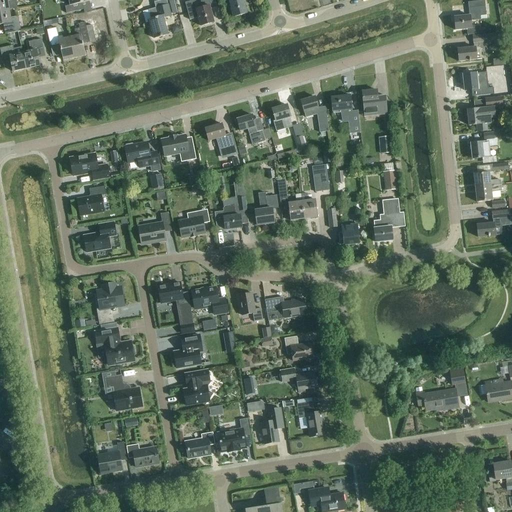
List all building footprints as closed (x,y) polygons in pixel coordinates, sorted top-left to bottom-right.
[(0,0),(0,11),(9,10),(18,9),(18,8),(17,8),(15,0),(0,0)] [(69,0),(70,6),(65,7),(67,14),(87,9),(85,3),(91,1),(90,0),(69,0)] [(153,0),(156,9),(148,10),(151,20),(149,20),(154,39),(168,35),(163,19),(171,17),(166,0),(153,0)] [(200,0),(201,0),(203,8),(196,10),(201,27),(214,23),(210,9),(217,8),(214,0),(200,0)] [(228,0),(233,18),(247,14),(243,1),(248,0),(228,0)] [(484,1),(468,3),(469,16),(454,18),(455,31),(466,30),(467,36),(479,35),(478,27),(471,27),(471,22),(480,21),(480,17),(486,16),(484,1)] [(9,10),(0,11),(0,25),(3,25),(5,35),(21,32),(18,17),(11,18),(9,10)] [(96,41),(92,25),(86,27),(85,23),(78,24),(79,28),(74,30),(76,36),(70,38),(75,59),(86,56),(83,44),(96,41)] [(44,35),(43,28),(35,30),(37,37),(44,35)] [(75,59),(70,38),(63,39),(63,37),(62,36),(58,37),(56,29),(47,31),(53,57),(62,55),(63,61),(75,59)] [(476,54),(485,53),(484,43),(494,42),(493,35),(472,37),(474,48),(457,50),(459,62),(476,61),(476,54)] [(31,52),(23,53),(26,69),(40,66),(38,59),(45,57),(42,40),(29,43),(31,52)] [(26,69),(23,53),(21,47),(14,49),(13,46),(0,49),(4,66),(12,65),(13,72),(26,69)] [(476,74),(463,76),(465,92),(478,90),(477,82),(487,81),(486,74),(476,75),(476,74)] [(480,89),(481,97),(499,95),(498,87),(480,89)] [(377,91),(362,92),(364,113),(377,112),(377,113),(387,112),(386,97),(378,98),(377,91)] [(350,96),(331,98),(332,113),(340,112),(343,123),(348,123),(350,135),(360,134),(358,112),(352,112),(350,96)] [(485,99),(485,100),(474,102),(475,109),(486,107),(486,108),(494,107),(495,108),(502,107),(501,97),(485,99)] [(329,132),(325,107),(318,108),(315,98),(301,102),(306,119),(314,116),(317,115),(320,133),(329,132)] [(291,118),(287,106),(272,110),(275,121),(273,122),(276,132),(292,127),(290,118),(291,118)] [(496,119),(494,108),(479,110),(479,109),(467,111),(469,126),(476,125),(476,133),(488,132),(487,124),(491,124),(491,119),(496,119)] [(252,116),(237,120),(240,132),(248,130),(252,146),(265,142),(262,131),(263,131),(260,118),(254,120),(252,116)] [(236,149),(233,138),(226,140),(222,124),(205,129),(209,142),(217,139),(221,155),(223,154),(224,159),(236,155),(235,150),(236,149)] [(484,143),(471,144),(472,160),(482,159),(483,164),(496,163),(496,157),(490,158),(489,147),(498,146),(497,139),(494,139),(493,133),(484,134),(484,143)] [(162,141),(165,157),(180,154),(181,163),(196,160),(194,148),(188,149),(185,136),(177,138),(177,137),(170,138),(170,139),(162,141)] [(299,152),(304,150),(305,154),(309,153),(304,137),(303,137),(303,136),(295,138),(299,152)] [(379,138),(380,148),(380,154),(392,153),(390,137),(379,138)] [(151,166),(152,172),(160,171),(156,152),(149,154),(147,143),(133,146),(133,144),(126,146),(126,148),(125,148),(128,163),(138,161),(140,169),(151,166)] [(245,146),(238,148),(240,156),(247,154),(245,146)] [(323,154),(324,164),(331,163),(331,154),(323,154)] [(95,155),(70,159),(73,176),(92,173),(94,181),(109,178),(107,166),(97,167),(95,155)] [(384,165),(384,167),(385,172),(383,172),(385,191),(397,190),(395,171),(393,171),(392,164),(384,165)] [(326,166),(323,166),(312,167),(315,193),(329,191),(326,166)] [(267,173),(268,180),(275,179),(274,171),(267,173)] [(335,172),(336,184),(344,183),(343,172),(335,172)] [(475,189),(501,186),(500,181),(490,182),(489,174),(474,175),(475,189)] [(162,175),(150,177),(152,190),(153,190),(154,192),(163,190),(163,188),(164,188),(162,175)] [(277,181),(279,198),(287,197),(285,180),(277,181)] [(245,198),(243,182),(234,184),(236,199),(245,198)] [(502,192),(501,186),(475,189),(477,203),(492,201),(491,193),(502,192)] [(88,198),(78,200),(80,216),(104,212),(101,196),(106,195),(105,187),(89,189),(90,195),(88,198)] [(165,192),(156,194),(158,202),(166,200),(165,192)] [(257,226),(274,224),(272,209),(278,209),(277,196),(266,198),(265,193),(258,194),(261,210),(255,211),(257,226)] [(295,195),(296,204),(288,205),(290,221),(304,219),(301,194),(295,195)] [(307,194),(301,194),(304,219),(318,217),(316,201),(308,202),(307,194)] [(237,199),(238,205),(225,207),(223,209),(223,212),(214,213),(217,229),(225,228),(225,230),(242,228),(240,212),(247,211),(245,198),(237,199)] [(391,228),(396,227),(405,226),(403,214),(400,214),(398,199),(382,201),(384,215),(379,216),(380,221),(374,222),(375,229),(374,229),(375,243),(393,241),(391,228)] [(491,203),(492,210),(505,208),(504,201),(491,203)] [(335,209),(328,210),(330,229),(337,228),(335,209)] [(179,222),(182,239),(191,237),(191,238),(196,237),(196,236),(205,234),(203,224),(210,223),(207,210),(187,214),(188,220),(179,222)] [(477,226),(478,238),(502,236),(501,225),(500,225),(499,219),(510,217),(509,211),(492,213),(492,219),(493,219),(494,224),(477,226)] [(141,245),(166,241),(164,233),(172,231),(168,213),(161,215),(162,224),(138,228),(141,245)] [(115,223),(100,226),(102,234),(85,236),(88,253),(111,249),(109,237),(117,236),(115,223)] [(359,245),(358,231),(357,225),(342,227),(343,233),(342,233),(344,246),(359,245)] [(114,284),(102,286),(103,291),(97,292),(97,296),(95,296),(97,305),(99,304),(100,310),(98,311),(100,324),(113,322),(112,315),(116,315),(114,308),(124,306),(121,288),(115,289),(114,284)] [(181,284),(158,288),(161,304),(178,301),(179,307),(190,305),(188,293),(182,294),(181,284)] [(216,289),(192,293),(195,310),(213,307),(214,315),(228,313),(225,299),(218,301),(216,289)] [(252,294),(239,296),(242,316),(253,314),(254,322),(263,321),(261,309),(255,310),(252,294)] [(275,299),(265,301),(267,314),(268,321),(284,319),(306,315),(304,300),(284,303),(283,298),(275,299)] [(84,320),(74,322),(75,328),(85,327),(84,320)] [(194,322),(181,324),(182,332),(195,330),(194,322)] [(116,323),(100,326),(101,332),(117,329),(116,323)] [(276,325),(270,326),(272,338),(278,337),(276,325)] [(262,329),(264,338),(271,337),(269,328),(262,329)] [(120,344),(117,329),(101,332),(95,333),(97,345),(105,343),(108,366),(134,361),(133,356),(135,356),(134,348),(132,348),(131,343),(120,344)] [(236,353),(233,332),(223,334),(226,354),(236,353)] [(183,351),(174,353),(177,369),(201,365),(198,352),(203,352),(200,335),(186,337),(182,338),(181,338),(181,341),(183,351)] [(313,359),(311,344),(298,346),(297,337),(284,339),(287,356),(292,355),(293,362),(313,359)] [(261,340),(262,348),(273,346),(271,339),(261,340)] [(509,379),(511,378),(511,362),(509,363),(509,361),(502,362),(503,368),(508,367),(509,379)] [(242,373),(250,371),(249,362),(241,364),(242,373)] [(455,390),(425,395),(424,393),(416,394),(418,408),(425,407),(426,412),(442,409),(442,411),(459,408),(457,398),(468,396),(463,368),(449,370),(452,387),(455,386),(455,390)] [(318,388),(315,373),(295,376),(294,369),(280,372),(282,383),(296,381),(298,391),(318,388)] [(187,385),(189,385),(190,390),(183,391),(184,395),(182,395),(183,403),(185,402),(186,406),(203,404),(205,405),(212,395),(208,392),(207,387),(210,383),(208,371),(185,376),(187,385)] [(142,408),(139,389),(131,390),(130,387),(126,384),(123,384),(122,376),(104,379),(106,390),(112,388),(116,412),(142,408)] [(511,399),(511,391),(510,382),(503,383),(503,379),(485,382),(488,403),(511,399)] [(310,438),(326,435),(322,413),(317,413),(315,402),(296,405),(299,419),(307,418),(310,438)] [(210,405),(211,414),(224,413),(222,404),(210,405)] [(283,430),(280,409),(268,411),(270,422),(262,424),(265,445),(278,443),(277,431),(283,430)] [(133,419),(125,420),(126,428),(135,427),(133,419)] [(221,434),(218,434),(221,452),(228,451),(228,452),(239,451),(239,449),(246,448),(244,436),(250,435),(247,420),(240,421),(241,430),(236,431),(236,430),(220,432),(221,434)] [(215,445),(213,433),(201,435),(202,440),(186,443),(189,459),(211,455),(209,446),(215,445)] [(98,456),(100,470),(99,470),(100,476),(106,475),(105,474),(122,471),(121,462),(127,461),(124,443),(117,444),(119,453),(98,456)] [(156,448),(140,451),(138,445),(126,447),(129,459),(135,458),(136,468),(159,464),(156,448)] [(511,472),(510,462),(493,465),(496,481),(506,479),(506,484),(507,491),(511,490),(511,472)] [(300,490),(314,487),(313,482),(293,485),(295,494),(300,493),(300,490)] [(265,490),(266,499),(267,507),(246,510),(246,511),(281,511),(280,505),(278,488),(265,490)] [(322,490),(309,493),(311,504),(311,506),(321,505),(322,511),(331,511),(345,510),(342,494),(334,495),(334,496),(330,497),(330,496),(329,489),(322,490)]
